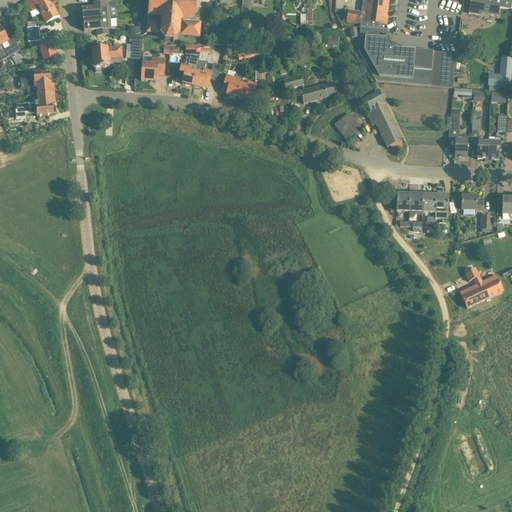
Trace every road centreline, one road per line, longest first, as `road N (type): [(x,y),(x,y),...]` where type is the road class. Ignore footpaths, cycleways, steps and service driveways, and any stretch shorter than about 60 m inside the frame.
road 1 (residential): [(511,176),(413,172),(226,110),(73,95)]
road 2 (tertiary): [(160,511),(102,327),(73,95)]
road 3 (track): [(400,511),(427,430),(446,310),(391,232),(365,160)]
road 4 (track): [(0,253),(47,292),(75,333),(135,511)]
road 5 (track): [(91,269),(62,309),(71,419),(27,462)]
